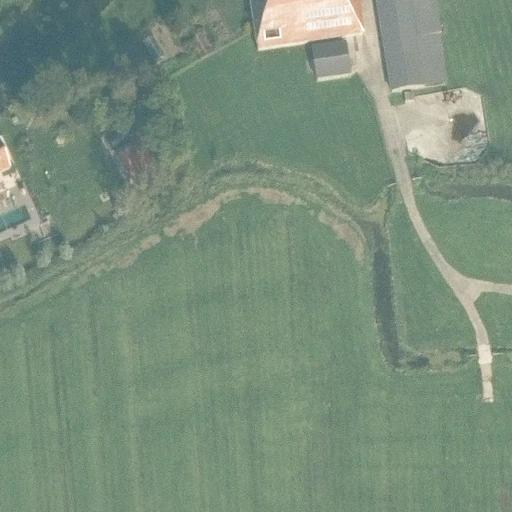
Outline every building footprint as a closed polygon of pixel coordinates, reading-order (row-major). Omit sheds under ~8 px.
[(357,0),(247,0),(257,53),(363,36),(357,0)] [(408,0),(375,0),(391,94),(423,89),(408,0)] [(145,41),(153,61),(167,56),(158,36),(145,41)] [(315,83),(350,78),(345,45),(310,50),(315,83)] [(0,175),(9,172),(0,149),(0,175)] [(62,215),(67,229),(88,221),(82,207),(62,215)]
